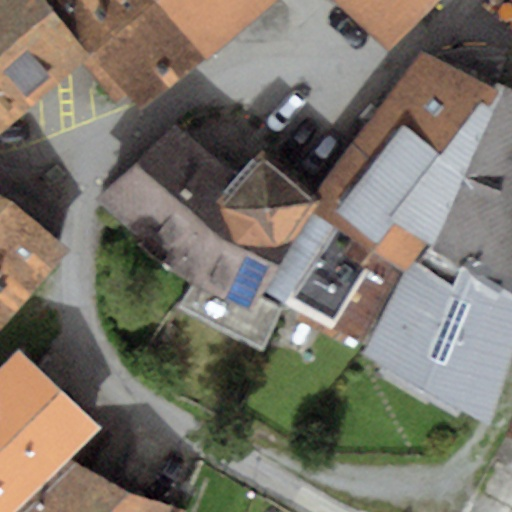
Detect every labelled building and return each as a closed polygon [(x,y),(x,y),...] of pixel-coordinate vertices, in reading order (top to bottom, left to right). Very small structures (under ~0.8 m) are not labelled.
[(41,0),(0,0),(0,131),(89,57),(41,0)] [(207,56),(161,0),(51,0),(141,107),(207,56)] [(161,0),(207,56),(276,0),(161,0)] [(337,0),(386,43),(428,0),(337,0)] [(421,51),(266,291),(360,341),(371,316),(378,319),(411,260),(424,267),(434,249),(501,87),(421,51)] [(511,291),(511,91),(501,87),(434,249),(461,264),(511,291)] [(172,123),(98,200),(190,281),(172,303),(262,351),(280,311),(255,296),(319,200),(260,152),(239,177),(172,123)] [(10,201),(0,195),(0,325),(69,249),(10,201)] [(362,357),(489,424),(511,345),(511,291),(461,264),(434,249),(424,267),(411,260),(362,357)] [(17,351),(0,368),(0,511),(5,511),(98,428),(17,351)] [(185,511),(187,510),(78,466),(28,511),(185,511)] [(511,511),(511,495),(502,511),(511,511)]
